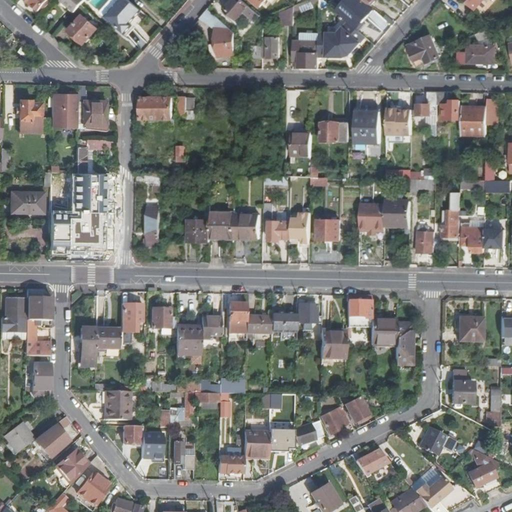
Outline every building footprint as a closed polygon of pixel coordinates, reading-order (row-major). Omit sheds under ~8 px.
[(26,0),(42,14),(54,0),(53,0),(26,0)] [(61,0),(61,1),(75,13),(82,4),(85,0),(61,0)] [(142,12),(128,0),(120,0),(105,18),(125,36),(134,26),(130,23),(134,19),(135,20),(142,12)] [(249,7),(240,0),(231,0),(223,10),(237,21),(249,7)] [(242,0),(256,12),(263,4),(265,6),(269,0),(242,0)] [(269,0),(265,6),(270,10),(277,0),(269,0)] [(313,5),(310,0),(309,0),(294,7),(294,13),(313,5)] [(84,16),(89,11),(82,4),(75,13),(63,26),(85,44),(98,29),(84,16)] [(353,5),(323,15),(328,29),(358,18),(353,5)] [(294,13),(294,7),(289,9),(282,12),(285,18),(286,17),(286,26),(294,26),(294,13)] [(234,58),(234,41),(234,32),(208,10),(200,19),(220,35),(220,58),(234,58)] [(492,38),(489,29),(477,34),(476,34),(479,42),(492,38)] [(432,36),(408,46),(415,62),(424,59),(426,64),(441,58),(432,36)] [(280,38),(263,38),(263,48),(263,58),(280,58),(280,38)] [(300,67),(300,70),(319,70),(319,55),(318,55),(318,38),(300,38),(300,67)] [(234,58),(234,59),(242,58),(242,41),(234,41),(234,58)] [(467,53),(458,53),(458,63),(494,64),(494,47),(467,46),(467,53)] [(263,58),(263,48),(247,47),(247,59),(263,59),(263,58)] [(327,54),(324,54),(319,54),(319,55),(319,70),(327,70),(327,54)] [(77,96),(76,126),(82,126),(82,131),(92,131),(92,126),(105,126),(106,102),(85,101),(85,86),(77,86),(77,96)] [(418,108),(412,108),(412,115),(418,115),(418,116),(431,116),(431,115),(438,115),(438,105),(438,92),(428,92),(428,105),(418,105),(418,108)] [(438,92),(438,105),(442,105),(441,120),(460,120),(461,101),(448,101),(448,93),(438,92)] [(77,96),(52,95),(52,126),(76,126),(77,96)] [(173,98),(141,98),(141,120),(172,120),(173,98)] [(196,98),(187,98),(187,111),(195,111),(196,98)] [(19,110),(19,114),(19,134),(41,134),(41,103),(31,103),(31,101),(19,101),(19,110)] [(488,108),(488,123),(499,123),(499,101),(488,101),(488,108)] [(487,136),(488,123),(488,108),(463,108),(462,136),(487,136)] [(431,117),(420,117),(420,131),(430,131),(431,117)] [(277,118),(258,118),(258,137),(265,137),(265,134),(277,134),(277,118)] [(341,142),(350,142),(350,124),(340,124),(340,123),(321,123),(321,142),(341,142)] [(312,157),(312,133),(293,133),(293,156),(312,157)] [(408,135),(393,135),(393,156),(408,156),(408,135)] [(76,149),(76,173),(85,173),(85,149),(76,149)] [(1,172),(9,172),(9,150),(1,150),(1,163),(1,172)] [(51,187),(50,194),(64,194),(64,198),(104,198),(104,181),(64,180),(64,186),(59,186),(59,173),(51,173),(51,187)] [(161,185),(161,174),(146,174),(146,182),(150,182),(150,186),(154,185),(161,185)] [(284,185),(284,177),(264,176),(264,184),(284,185)] [(328,185),(328,178),(319,177),(312,177),(312,185),(328,185)] [(436,189),(436,180),(411,179),(411,195),(418,196),(418,189),(436,189)] [(384,189),(362,189),(362,199),(384,199),(384,189)] [(43,193),(10,193),(11,213),(25,214),(25,212),(43,212),(43,193)] [(460,237),(461,194),(453,194),(453,211),(443,211),(443,237),(460,237)] [(386,223),(386,227),(411,227),(411,201),(386,201),(386,223)] [(160,242),(160,204),(149,203),(149,236),(145,236),(145,242),(160,242)] [(273,204),(264,204),(264,219),(273,219),(273,204)] [(300,218),(292,218),(292,222),(293,239),(303,239),(303,242),(303,244),(311,244),(311,213),(303,213),(300,212),(300,215),(300,218)] [(210,220),(210,239),(235,240),(235,214),(235,213),(210,213),(210,220)] [(235,214),(235,240),(260,240),(260,214),(235,214)] [(210,239),(210,220),(188,220),(188,243),(210,243),(210,239)] [(341,221),(317,221),(317,240),(340,241),(341,221)] [(280,240),(293,240),(293,239),(292,222),(270,222),(269,242),(280,242),(280,240)] [(378,251),(386,251),(386,227),(386,223),(378,223),(378,251)] [(485,230),(485,225),(463,224),(463,238),(471,238),(471,253),(485,253),(485,248),(485,230)] [(418,253),(435,253),(436,233),(429,233),(429,226),(419,226),(418,253)] [(485,230),(485,248),(505,248),(505,230),(485,230)] [(49,241),(49,254),(63,254),(64,242),(49,241)] [(27,290),(26,333),(26,341),(25,357),(51,357),(51,337),(44,337),(44,343),(35,343),(35,327),(41,327),(41,321),(51,321),(52,298),(43,298),(43,290),(27,290)] [(347,296),(347,317),(372,317),(372,301),(372,296),(347,296)] [(26,341),(26,333),(22,333),(24,300),(5,300),(5,318),(1,318),(0,340),(26,341)] [(245,338),(246,323),(246,317),(246,304),(229,304),(229,322),(228,338),(245,338)] [(134,306),(121,305),(121,344),(128,344),(129,334),(136,334),(136,323),(142,323),(142,306),(137,306),(134,306)] [(296,331),(296,341),(303,341),(303,334),(303,331),(310,331),(311,324),(321,324),(321,317),(317,317),(317,305),(296,305),(296,316),(296,331)] [(169,309),(152,309),(151,329),(169,329),(169,309)] [(271,317),(271,330),(296,331),(296,316),(271,316),(271,317)] [(271,330),(271,317),(246,317),(246,323),(246,334),(271,335),(271,330)] [(221,318),(201,318),(200,328),(200,341),(209,341),(209,337),(221,337),(221,318)] [(483,319),(459,318),(458,342),(482,343),(483,319)] [(511,319),(502,319),(501,345),(511,344),(511,319)] [(371,328),(371,346),(395,346),(395,324),(395,321),(372,321),(371,328)] [(395,346),(395,365),(411,365),(411,324),(395,324),(395,346)] [(200,328),(176,328),(176,357),(200,357),(200,341),(200,328)] [(95,349),(95,329),(80,329),(79,368),(94,368),(95,349)] [(95,329),(95,349),(119,350),(119,330),(95,329)] [(321,332),(320,359),(346,359),(346,332),(321,332)] [(50,391),(50,364),(33,364),(33,397),(43,397),(43,391),(50,391)] [(245,380),(220,380),(220,394),(245,394),(245,380)] [(473,383),(452,383),(452,405),(472,405),(473,383)] [(152,384),(151,392),(169,393),(175,393),(175,386),(163,386),(163,384),(152,384)] [(199,393),(200,385),(175,384),(175,386),(175,393),(192,393),(194,393),(199,393)] [(491,425),(498,427),(500,388),(492,388),(491,425)] [(120,392),(106,391),(105,403),(107,402),(107,420),(129,420),(130,392),(120,392)] [(169,427),(194,427),(194,420),(192,420),(192,393),(175,393),(169,393),(169,398),(185,398),(184,410),(177,410),(177,418),(169,418),(169,427)] [(220,394),(199,393),(194,393),(194,404),(216,404),(219,404),(220,394)] [(245,394),(245,412),(257,412),(257,414),(265,415),(265,426),(270,427),(270,410),(270,397),(251,397),(251,394),(245,394)] [(270,397),(270,410),(291,410),(292,395),(280,395),(270,395),(270,397)] [(394,397),(384,397),(384,416),(394,411),(394,397)] [(344,407),(353,423),(368,416),(359,399),(344,407)] [(343,427),(351,423),(342,407),(321,417),(330,435),(343,429),(343,427)] [(169,427),(169,418),(169,412),(161,412),(161,428),(169,428),(169,427)] [(70,423),(65,418),(34,441),(33,442),(49,459),(69,442),(60,431),(70,423)] [(295,432),(295,439),(299,447),(325,436),(320,421),(295,432)] [(270,430),(286,430),(286,422),(270,422),(270,430)] [(3,437),(16,454),(33,442),(34,441),(21,424),(3,437)] [(139,428),(123,427),(123,445),(138,445),(139,428)] [(447,439),(448,438),(430,428),(420,447),(437,456),(442,447),(451,452),(455,443),(447,439)] [(269,455),(270,432),(251,432),(251,438),(244,438),(244,458),(253,458),(253,455),(269,455)] [(162,444),(162,434),(150,434),(150,443),(162,444)] [(193,470),(193,458),(183,458),(183,443),(173,443),(173,465),(182,465),(182,470),(193,470)] [(82,473),(89,466),(76,450),(54,468),(67,485),(81,472),(82,473)] [(354,462),(360,459),(356,452),(350,455),(354,462)] [(373,452),(360,459),(354,462),(364,477),(390,464),(379,452),(374,454),(373,452)] [(16,461),(13,457),(0,466),(0,470),(2,472),(16,461)] [(225,475),(244,475),(244,458),(225,458),(225,475)] [(467,474),(478,498),(500,488),(489,464),(467,474)] [(338,466),(331,470),(336,478),(343,475),(338,466)] [(94,509),(109,487),(93,474),(76,494),(94,509)] [(449,511),(473,499),(457,485),(451,490),(444,481),(421,501),(426,507),(430,511),(449,511)] [(328,484),(310,495),(320,511),(328,511),(340,505),(328,484)] [(19,489),(15,493),(35,511),(39,507),(35,504),(21,490),(19,489)] [(421,501),(411,489),(390,503),(395,511),(418,511),(426,507),(421,501)] [(2,507),(0,508),(0,511),(13,511),(11,509),(17,501),(12,496),(2,507)] [(61,496),(54,504),(46,511),(63,511),(60,509),(67,501),(61,496)] [(361,498),(350,504),(354,511),(386,511),(379,499),(372,503),(368,510),(365,505),(361,498)] [(129,511),(132,505),(117,500),(113,511),(129,511)]
